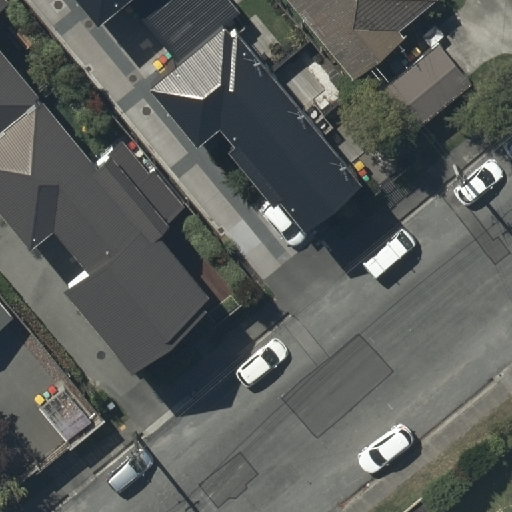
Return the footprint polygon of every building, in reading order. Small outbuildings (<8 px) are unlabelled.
[(137,0),(170,41),(220,1),(220,0),(137,0)] [(281,0),(352,85),(401,45),(394,37),(434,4),(430,0),(281,0)] [(225,7),(220,1),(170,41),(145,63),(189,115),(213,95),(234,119),(226,126),(301,215),(366,160),(231,2),(225,7)] [(0,20),(0,192),(23,220),(47,201),(83,243),(58,263),(126,345),(211,275),(0,20)] [(434,49),(377,98),(411,139),(469,91),(434,49)] [(0,310),(0,335),(13,325),(0,310)]
